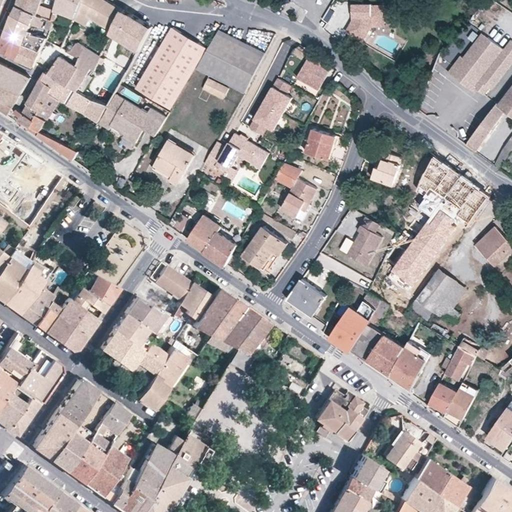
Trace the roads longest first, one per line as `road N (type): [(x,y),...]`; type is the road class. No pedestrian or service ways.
road 1 (residential): [(269,307),(334,209),(374,98)]
road 2 (tertiary): [(164,236),(0,119)]
road 3 (residential): [(511,189),(374,98)]
road 4 (residential): [(164,236),(76,363)]
road 5 (tertiary): [(511,476),(388,391)]
road 6 (residential): [(374,98),(305,33),(258,13)]
road 7 (tertiary): [(388,391),(269,307)]
road 8 (residential): [(320,511),(388,391)]
road 9 (tertiary): [(269,307),(164,236)]
road 10 (residential): [(258,13),(136,0)]
